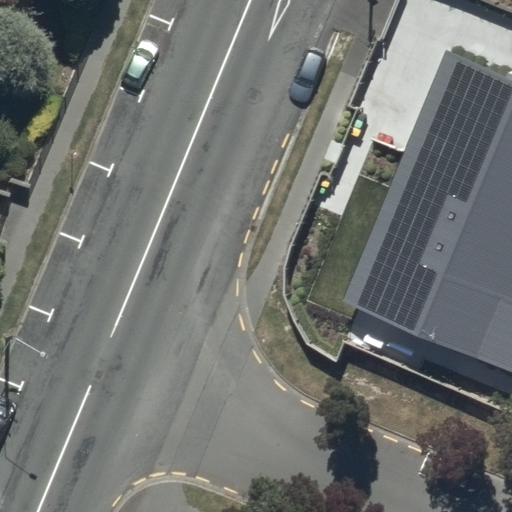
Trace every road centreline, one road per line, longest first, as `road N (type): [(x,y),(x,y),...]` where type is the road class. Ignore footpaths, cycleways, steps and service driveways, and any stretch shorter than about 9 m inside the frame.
road 1 (tertiary): [(96,372),(251,0)]
road 2 (residential): [(434,511),(96,372)]
road 3 (tertiary): [(33,511),(96,372)]
